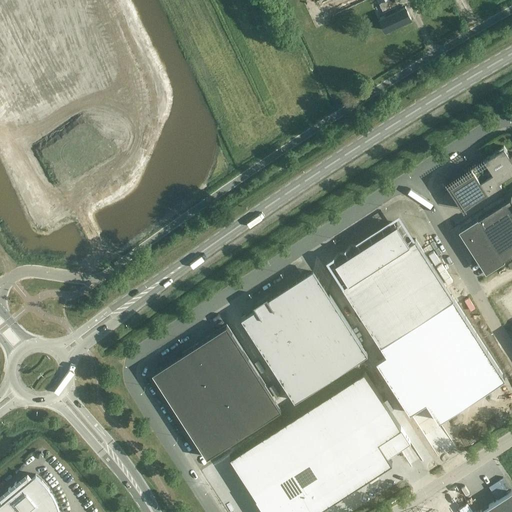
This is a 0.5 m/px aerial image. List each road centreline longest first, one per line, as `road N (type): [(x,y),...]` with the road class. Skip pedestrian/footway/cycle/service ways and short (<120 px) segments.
road 1 (unclassified): [(0,286),(23,271),(100,277),(449,46)]
road 2 (unclassified): [(411,178),(133,357),(133,388),(212,511)]
road 3 (primary): [(181,266),(511,54)]
road 4 (unclassified): [(511,355),(411,178)]
road 5 (primary): [(181,266),(52,345)]
road 6 (primary): [(68,365),(181,266)]
road 7 (unclassified): [(397,511),(511,438)]
road 8 (secondary): [(141,494),(67,383)]
road 9 (secondary): [(48,400),(141,494)]
